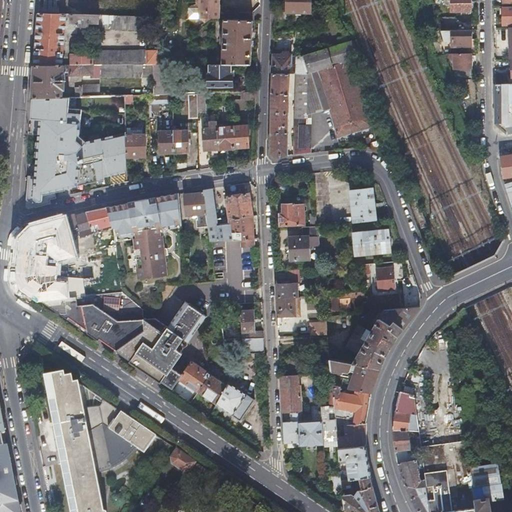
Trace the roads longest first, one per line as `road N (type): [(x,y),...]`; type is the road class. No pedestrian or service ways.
road 1 (residential): [(262,170),(276,463),(264,478)]
road 2 (secondary): [(264,478),(29,321)]
road 3 (residential): [(262,170),(378,166),(391,179),(438,306)]
road 4 (residential): [(5,225),(130,192),(262,170)]
road 5 (secondary): [(400,511),(383,460),(380,411),(401,355),(438,306)]
road 6 (secondary): [(29,321),(6,362),(35,511)]
road 7 (residential): [(262,170),(266,0)]
road 8 (residential): [(486,143),(483,0)]
